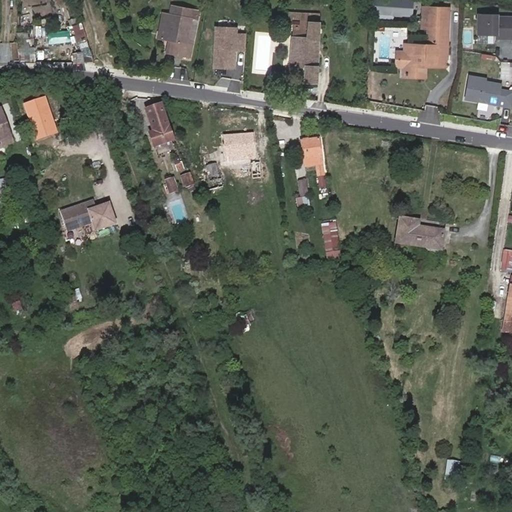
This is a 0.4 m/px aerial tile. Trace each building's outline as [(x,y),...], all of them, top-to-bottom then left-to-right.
[(417,7),(377,4),(376,28),(396,30),(397,23),(416,24),(417,7)] [(194,11),(173,8),(172,17),(165,15),(162,39),(170,40),(168,53),(187,56),(189,43),(181,42),(184,19),(192,20),(194,11)] [(319,12),(289,10),(288,19),(294,20),(289,63),(305,64),(305,79),(317,81),(321,12),(319,12)] [(427,14),(426,26),(426,34),(432,34),(431,54),(412,53),(411,61),(402,61),(402,73),(408,74),(415,74),(415,84),(427,85),(428,72),(442,73),(443,63),(449,64),(451,32),(452,17),(427,14)] [(78,17),(70,19),(78,42),(87,39),(84,31),(81,22),(80,23),(78,17)] [(511,19),(500,20),(500,17),(481,17),(480,37),(499,37),(499,41),(511,41),(511,19)] [(181,42),(189,43),(192,20),(184,19),(181,42)] [(236,67),(236,50),(246,51),(247,32),(237,32),(237,27),(217,26),(215,66),(236,67)] [(16,31),(15,42),(26,44),(27,32),(16,31)] [(73,64),(81,63),(79,53),(72,54),(73,64)] [(511,61),(499,62),(499,77),(511,77),(511,71),(511,61)] [(407,83),(415,84),(415,74),(408,74),(407,83)] [(490,85),(473,82),(469,105),(484,108),(485,105),(488,106),(490,109),(511,113),(511,97),(504,96),(505,90),(489,88),(490,85)] [(160,106),(148,110),(155,133),(147,136),(152,152),(154,151),(170,145),(172,145),(160,106)] [(0,147),(11,143),(9,136),(11,135),(1,108),(0,108),(0,147)] [(223,138),(224,147),(230,146),(231,161),(249,159),(246,134),(223,138)] [(317,139),(300,142),(304,167),(315,165),(319,187),(325,186),(317,139)] [(170,145),(154,151),(157,159),(173,153),(170,145)] [(213,165),(210,154),(198,157),(205,180),(198,182),(200,189),(203,188),(205,195),(224,189),(220,175),(219,176),(216,164),(213,165)] [(257,177),(256,163),(248,164),(250,178),(257,177)] [(191,186),(188,176),(180,179),(184,189),(191,186)] [(10,180),(0,182),(0,201),(14,199),(10,180)] [(305,180),(297,181),(300,197),(307,196),(305,180)] [(172,181),(165,184),(169,195),(176,193),(172,181)] [(43,204),(36,184),(22,189),(30,209),(43,204)] [(195,201),(193,194),(187,196),(189,203),(195,201)] [(307,196),(296,198),(297,205),(302,204),(303,213),(309,212),(307,196)] [(96,202),(63,212),(68,231),(95,224),(97,232),(117,226),(111,205),(98,209),(96,202)] [(419,218),(400,215),(396,240),(441,247),(444,228),(418,224),(419,218)] [(323,262),(337,262),(338,228),(324,228),(323,262)] [(511,247),(503,246),(501,265),(511,266),(511,247)] [(238,322),(241,328),(248,326),(246,319),(238,322)] [(459,459),(448,458),(446,475),(457,476),(459,459)]
